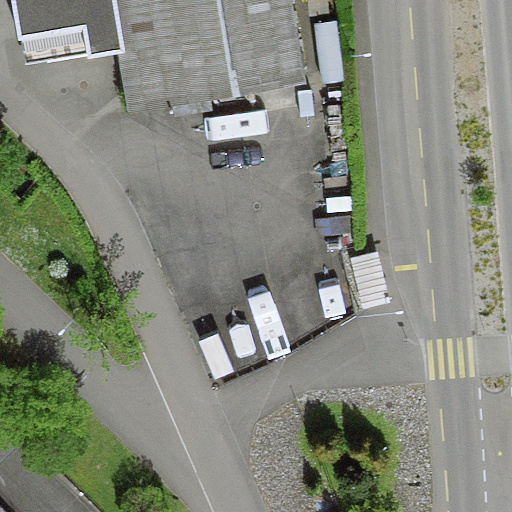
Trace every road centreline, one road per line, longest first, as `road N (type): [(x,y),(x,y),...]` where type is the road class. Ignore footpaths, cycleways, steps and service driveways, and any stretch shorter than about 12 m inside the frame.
road 1 (tertiary): [(504,511),(465,0)]
road 2 (residential): [(0,76),(48,118),(79,160),(178,346),(250,511)]
